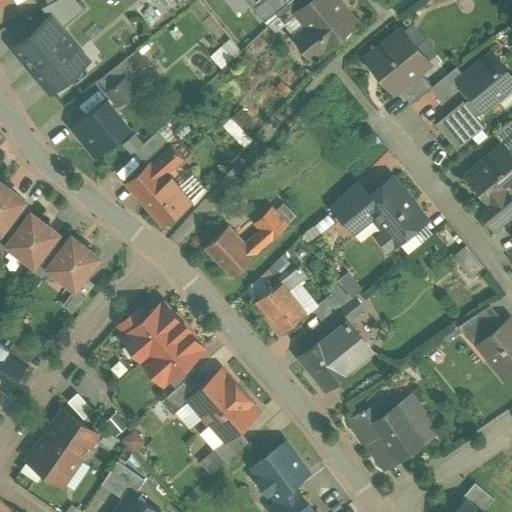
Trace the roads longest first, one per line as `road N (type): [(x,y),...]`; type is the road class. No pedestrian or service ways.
road 1 (residential): [(156,258),(377,511)]
road 2 (residential): [(156,258),(48,377),(0,451)]
road 3 (residential): [(0,106),(62,187),(156,258)]
road 4 (residential): [(511,286),(409,156)]
road 5 (residential): [(391,511),(511,427)]
